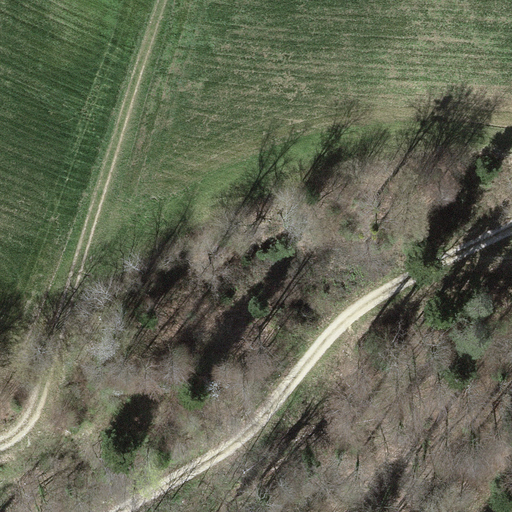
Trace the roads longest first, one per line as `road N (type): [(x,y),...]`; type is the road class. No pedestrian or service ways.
road 1 (track): [(126,511),(266,425),(294,376),(340,325),(511,221)]
road 2 (track): [(163,0),(31,419),(0,443)]
